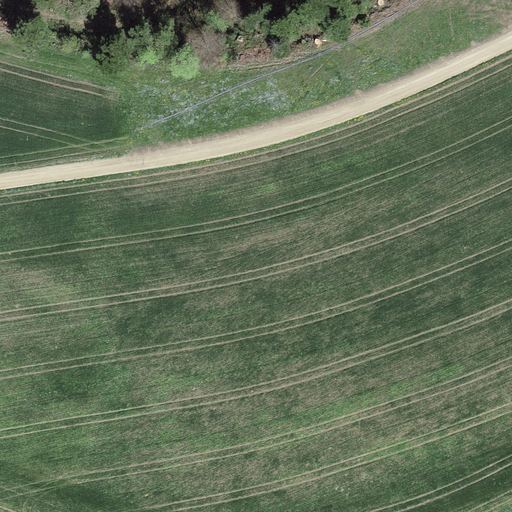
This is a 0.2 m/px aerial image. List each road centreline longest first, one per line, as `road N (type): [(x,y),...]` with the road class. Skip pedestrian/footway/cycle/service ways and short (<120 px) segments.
road 1 (unclassified): [(0,189),(242,149),(391,101),(511,47)]
road 2 (track): [(158,0),(115,21),(49,14),(13,0)]
